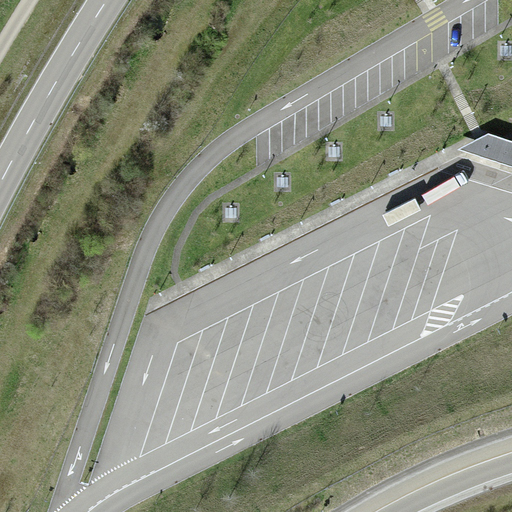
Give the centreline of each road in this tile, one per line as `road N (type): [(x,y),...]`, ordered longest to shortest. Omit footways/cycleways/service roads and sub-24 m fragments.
road 1 (secondary): [(0,182),(110,0)]
road 2 (motorway): [(511,463),(396,511)]
